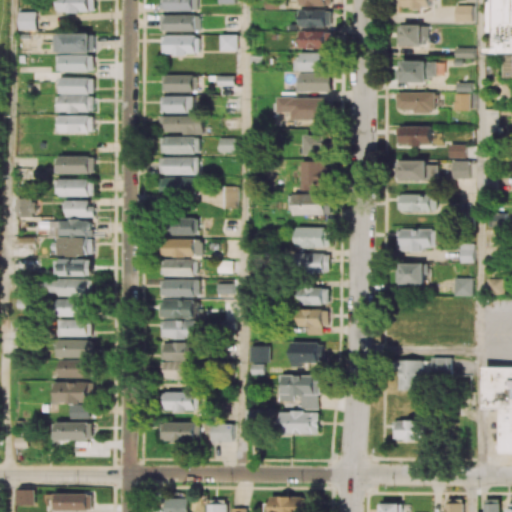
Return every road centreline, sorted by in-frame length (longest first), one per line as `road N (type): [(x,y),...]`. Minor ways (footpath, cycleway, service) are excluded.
road 1 (residential): [(365,0),(351,511)]
road 2 (residential): [(511,476),(0,475)]
road 3 (residential): [(130,0),(129,511)]
